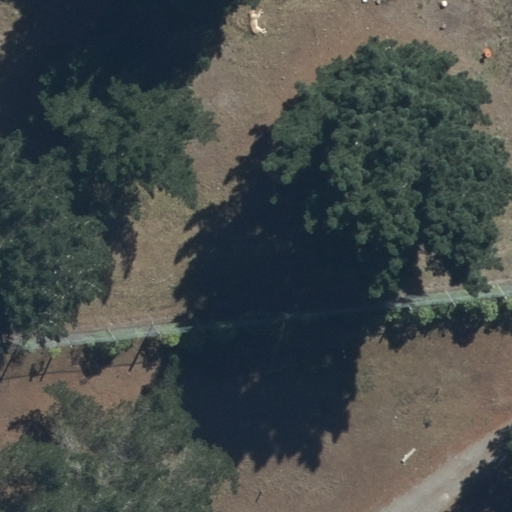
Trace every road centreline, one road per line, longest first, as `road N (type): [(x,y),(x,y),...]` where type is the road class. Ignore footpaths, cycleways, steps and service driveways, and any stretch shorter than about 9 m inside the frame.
road 1 (track): [(182,0),(205,65),(179,134),(131,165),(74,167),(0,149)]
road 2 (track): [(403,511),(480,441),(511,427)]
